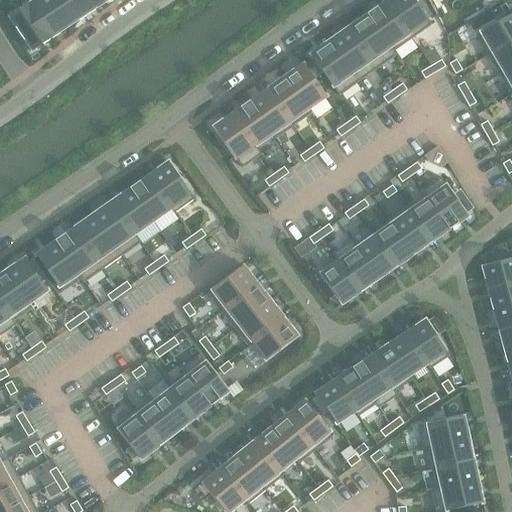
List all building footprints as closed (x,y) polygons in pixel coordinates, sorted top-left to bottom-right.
[(27,0),(26,1),(28,5),(51,39),(69,27),(50,0),(27,0)] [(50,0),(69,27),(87,15),(76,0),(50,0)] [(76,0),(87,15),(105,3),(102,0),(76,0)] [(431,26),(413,0),(388,0),(386,2),(386,1),(386,2),(412,39),(431,26)] [(412,39),(386,2),(385,2),(367,15),(396,56),(397,56),(394,52),(412,39)] [(28,5),(9,18),(32,52),(51,39),(28,5)] [(488,56),(511,42),(511,14),(476,36),(488,56)] [(396,56),(367,15),(366,16),(349,28),(348,28),(377,69),(396,56)] [(377,69),(348,28),(348,29),(330,41),(359,83),(377,69)] [(359,83),(330,41),(329,41),(329,42),(310,55),(339,96),(359,83)] [(499,76),(511,68),(511,42),(488,56),(499,76)] [(431,67),(435,74),(446,68),(442,61),(431,67)] [(456,61),(449,65),(455,75),(462,71),(456,61)] [(327,98),(304,64),(285,77),(309,110),(327,98)] [(431,67),(421,73),(425,80),(435,74),(431,67)] [(511,96),(511,95),(511,68),(499,76),(511,96)] [(309,110),(285,77),(284,77),(284,78),(267,90),(294,127),(312,114),(309,110)] [(457,87),(463,97),(470,93),(464,83),(457,87)] [(402,84),(393,91),(397,98),(407,91),(402,84)] [(294,127),(267,90),(267,89),(266,90),(250,102),(276,139),(294,127)] [(393,91),(383,98),(387,105),(397,98),(393,91)] [(476,104),(470,93),(463,97),(469,108),(476,104)] [(276,139),(250,102),(232,114),(261,156),(262,155),(256,147),(272,136),(275,140),(276,139)] [(261,156),(232,114),(231,115),(213,128),(242,169),(261,156)] [(356,117),(346,124),(350,131),(360,124),(356,117)] [(480,126),(486,137),(493,132),(487,122),(480,126)] [(346,124),(336,131),(341,138),(350,131),(346,124)] [(499,143),(493,132),(486,137),(492,147),(499,143)] [(319,143),(310,150),(314,156),(324,149),(319,143)] [(310,150),(300,156),(304,163),(314,156),(310,150)] [(511,165),(509,161),(502,165),(508,175),(511,172),(511,165)] [(195,200),(168,163),(149,176),(175,213),(195,200)] [(417,163),(407,170),(412,177),(422,170),(417,163)] [(284,167),(274,174),(279,181),(289,174),(284,167)] [(407,170),(397,177),(402,183),(412,177),(407,170)] [(274,174),(264,181),(269,188),(279,181),(274,174)] [(175,213),(149,176),(148,176),(148,177),(130,189),(154,223),(171,210),(174,214),(175,213)] [(458,204),(440,178),(422,191),(449,230),(468,217),(466,214),(458,204)] [(392,186),(382,193),(387,199),(396,192),(392,186)] [(154,223),(130,189),(129,190),(112,202),(111,202),(140,244),(141,243),(136,235),(154,223)] [(449,230),(422,191),(421,192),(424,196),(407,207),(432,243),(432,242),(449,230)] [(465,199),(458,204),(466,214),(473,209),(465,199)] [(364,200),(354,207),(359,214),(368,207),(364,200)] [(140,244),(111,202),(111,203),(93,215),(122,257),(140,244)] [(354,207),(344,214),(349,221),(359,214),(354,207)] [(432,243),(407,207),(389,220),(414,255),(414,256),(415,255),(415,254),(431,243),(432,243)] [(122,257),(93,215),(92,216),(74,229),(103,270),(122,257)] [(414,255),(389,220),(388,220),(391,224),(374,236),(397,268),(397,267),(414,255)] [(329,225),(319,232),(323,239),(333,232),(329,225)] [(103,270),(74,229),(74,228),(73,229),(55,242),(84,283),(103,270)] [(201,230),(191,237),(196,243),(206,237),(201,230)] [(319,232),(309,239),(313,245),(323,239),(319,232)] [(397,268),(374,236),(358,248),(352,240),(351,241),(379,280),(396,268),(397,268)] [(191,237),(182,244),(186,250),(196,243),(191,237)] [(84,283),(55,242),(55,241),(54,242),(55,242),(36,256),(62,293),(81,280),(83,284),(84,283)] [(379,280),(351,241),(333,253),(361,292),(378,280),(378,281),(379,280)] [(361,292),(333,253),(333,254),(338,261),(320,274),(328,286),(335,295),(342,305),(360,293),(361,293),(361,292)] [(164,256),(154,263),(159,270),(169,263),(164,256)] [(48,292),(25,258),(6,272),(6,271),(5,272),(32,309),(30,305),(48,292)] [(511,283),(511,259),(482,268),(488,289),(487,289),(488,290),(511,283)] [(154,263),(144,270),(149,277),(159,270),(154,263)] [(222,312),(258,284),(257,284),(244,267),(208,294),(222,312)] [(32,309),(5,272),(0,275),(0,304),(16,326),(17,326),(14,322),(32,309)] [(127,282),(117,289),(121,296),(131,289),(127,282)] [(511,305),(511,283),(488,290),(493,310),(493,311),(494,311),(511,305)] [(235,330),(271,301),(270,301),(258,285),(258,284),(222,312),(235,330)] [(328,286),(322,290),(329,300),(335,295),(328,286)] [(117,289),(107,296),(112,303),(121,296),(117,289)] [(248,347),(284,319),(271,302),(271,301),(235,330),(248,347)] [(0,337),(16,326),(0,304),(0,337)] [(189,319),(196,314),(189,304),(182,309),(189,319)] [(511,305),(494,311),(499,330),(498,331),(499,332),(511,328),(511,305)] [(84,312),(74,319),(79,326),(89,319),(84,312)] [(266,362),(298,337),(285,320),(285,319),(284,318),(284,319),(248,347),(249,347),(252,345),(266,362)] [(74,319),(64,326),(69,333),(79,326),(74,319)] [(449,357),(425,321),(407,333),(407,332),(406,333),(430,369),(449,357)] [(511,328),(499,332),(505,352),(504,352),(504,353),(511,350),(511,328)] [(430,369),(406,333),(388,345),(404,369),(412,381),(413,380),(411,376),(427,366),(429,370),(430,369)] [(212,347),(205,337),(198,342),(206,352),(212,347)] [(174,338),(164,345),(169,352),(178,345),(174,338)] [(42,342),(32,349),(36,356),(46,349),(42,342)] [(164,345),(154,352),(159,359),(169,352),(164,345)] [(404,369),(388,345),(387,345),(387,346),(371,357),(371,356),(370,357),(397,397),(398,396),(395,392),(412,381),(404,369)] [(219,356),(212,347),(206,352),(213,361),(219,356)] [(32,349),(22,356),(26,363),(36,356),(32,349)] [(211,407),(229,393),(200,355),(182,369),(211,407)] [(397,397),(370,357),(352,369),(379,409),(397,397)] [(218,369),(223,376),(233,368),(228,362),(218,369)] [(141,367),(131,373),(136,380),(146,373),(141,367)] [(0,381),(9,376),(5,369),(0,372),(0,381)] [(211,407),(182,369),(181,370),(184,373),(168,386),(194,420),(195,420),(194,420),(211,407)] [(379,409),(352,369),(335,380),(334,380),(358,417),(375,405),(378,409),(379,409)] [(121,376),(111,382),(115,389),(125,382),(121,376)] [(358,417),(334,380),(334,381),(315,393),(318,397),(326,409),(337,425),(355,413),(357,417),(358,417)] [(441,385),(447,395),(454,391),(448,381),(441,385)] [(11,382),(4,386),(10,397),(17,393),(11,382)] [(111,382),(101,389),(106,396),(115,389),(111,382)] [(194,420),(168,386),(167,387),(170,390),(154,402),(151,398),(150,399),(177,434),(177,433),(193,420),(194,421),(194,420)] [(435,394),(425,400),(429,407),(439,400),(435,394)] [(326,409),(318,397),(312,401),(321,413),(326,409)] [(177,434),(150,399),(133,412),(160,446),(176,434),(177,434)] [(425,400),(415,407),(419,413),(429,407),(425,400)] [(334,436),(305,401),(288,414),(287,415),(288,415),(312,446),(316,451),(334,436)] [(160,446),(133,412),(115,426),(131,446),(130,446),(131,447),(142,460),(159,447),(160,447),(160,446)] [(22,413),(15,417),(22,427),(29,423),(22,413)] [(312,446),(288,415),(271,429),(299,464),(316,451),(312,446)] [(469,438),(464,417),(448,421),(446,421),(417,428),(422,450),(469,439),(470,439),(469,438)] [(399,418),(389,425),(394,431),(404,424),(399,418)] [(35,433),(29,423),(22,427),(28,437),(35,433)] [(389,425),(380,432),(384,438),(394,431),(389,425)] [(299,464),(271,429),(270,428),(269,429),(270,429),(255,441),(254,441),(254,442),(282,478),(283,477),(280,473),(295,461),(298,465),(299,464)] [(473,459),(469,439),(422,450),(422,451),(427,450),(432,470),(474,461),(474,460),(474,459),(473,459)] [(282,478),(254,442),(237,455),(265,491),(282,478)] [(29,448),(35,458),(42,454),(36,444),(29,448)] [(363,444),(354,451),(358,458),(368,451),(363,444)] [(131,448),(124,453),(131,462),(137,458),(131,448)] [(379,451),(370,458),(374,464),(384,457),(379,451)] [(356,454),(346,462),(351,468),(360,461),(356,454)] [(265,491),(237,455),(236,456),(220,469),(220,468),(220,469),(248,505),(265,491)] [(0,488),(19,478),(9,459),(0,463),(0,488)] [(478,481),(474,461),(432,470),(436,490),(431,491),(432,492),(479,482),(479,481),(478,481)] [(62,478),(56,468),(49,472),(55,483),(62,478)] [(248,505),(220,469),(219,469),(220,469),(202,483),(225,511),(231,511),(245,502),(248,505)] [(395,479),(388,470),(382,474),(389,484),(395,479)] [(0,511),(1,511),(30,497),(19,478),(0,488),(0,511)] [(55,483),(62,493),(69,489),(62,478),(55,483)] [(395,479),(389,484),(396,494),(403,489),(395,479)] [(328,481),(318,488),(323,495),(333,487),(328,481)] [(445,511),(483,504),(479,482),(432,492),(435,511),(445,511)] [(318,488),(309,495),(313,502),(323,495),(318,488)] [(37,511),(30,497),(1,511),(37,511)] [(76,502),(70,506),(73,511),(82,511),(83,511),(76,502)]
